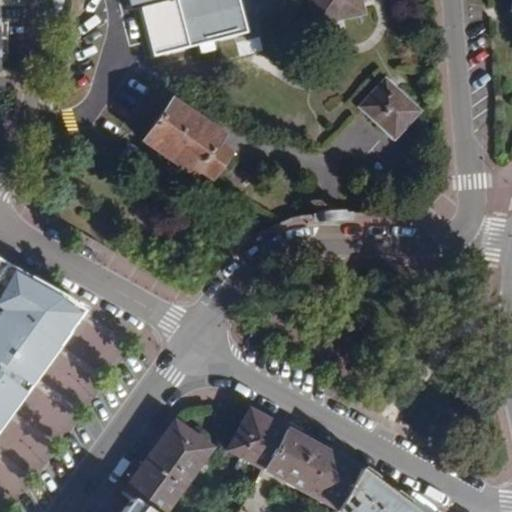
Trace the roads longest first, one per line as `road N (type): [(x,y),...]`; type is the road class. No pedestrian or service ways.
road 1 (unclassified): [(192,340),(470,494),(511,508)]
road 2 (unclassified): [(463,233),(416,246),(296,244),(237,272),(192,340)]
road 3 (unclassified): [(451,0),(472,182),(463,233)]
road 4 (residential): [(192,340),(0,222)]
road 5 (unclassified): [(64,511),(192,340)]
road 6 (residential): [(40,0),(22,129),(0,184)]
